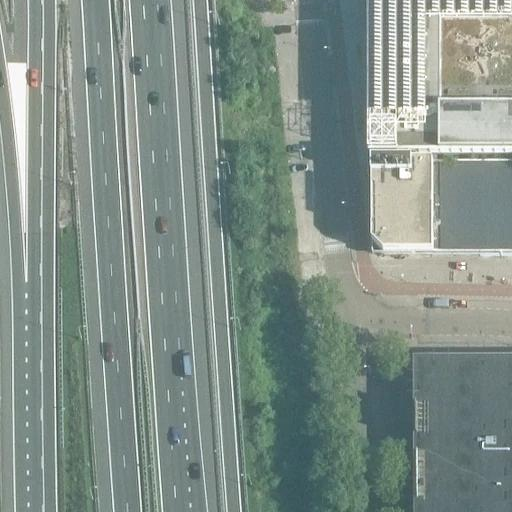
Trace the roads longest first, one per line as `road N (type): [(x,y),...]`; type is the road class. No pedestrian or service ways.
road 1 (motorway): [(233,511),(199,0)]
road 2 (motorway): [(182,511),(150,0)]
road 3 (motorway): [(97,0),(127,511)]
road 4 (motorway): [(39,0),(40,344)]
road 5 (unclassified): [(352,321),(313,0)]
road 6 (motorway): [(0,86),(18,283),(40,344)]
road 7 (unclassified): [(370,511),(352,321)]
road 8 (motorway): [(40,344),(41,511)]
road 9 (unclassified): [(511,325),(352,321)]
